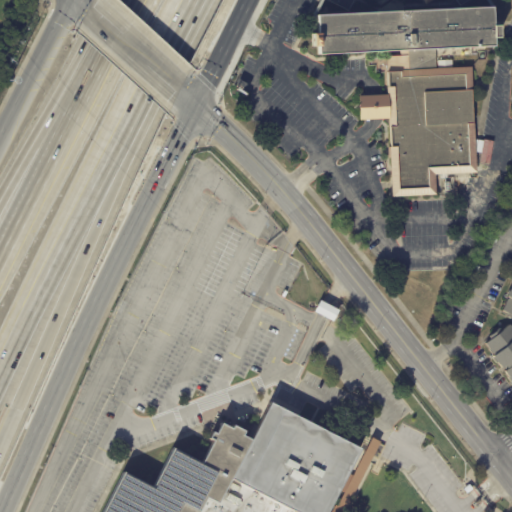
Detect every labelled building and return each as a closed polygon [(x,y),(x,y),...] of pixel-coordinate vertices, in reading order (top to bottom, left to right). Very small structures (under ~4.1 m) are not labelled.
[(357,0),(352,11),(331,0),(357,0)] [(504,36),(504,37),(496,37),(496,46),(435,49),(436,61),(452,60),(452,68),(472,66),(477,140),(485,141),(485,140),(495,141),(491,165),(481,163),(483,153),(478,152),(479,173),(437,176),(438,194),(394,197),(390,147),(394,147),(392,127),(390,127),(390,118),(374,119),(362,120),(361,95),(373,94),(389,93),(387,57),(409,56),(409,50),(320,55),(319,45),(316,45),(316,32),(319,32),(318,15),(494,6),(495,25),(503,24),(504,36)] [(511,321),(505,318),(506,315),(500,311),(506,300),(501,297),(509,284),(511,286),(511,282),(510,281),(511,277),(511,321)] [(313,311),(332,321),(338,310),(319,300),(313,311)] [(511,381),(509,384),(500,372),(503,369),(501,366),(498,369),(488,357),(491,354),(484,344),(489,340),(486,337),(498,328),(501,331),(508,325),(510,327),(511,327),(511,328),(511,381)] [(325,511),(357,448),(266,404),(250,436),(218,421),(201,454),(172,440),(149,486),(120,472),(100,511),(325,511)]
